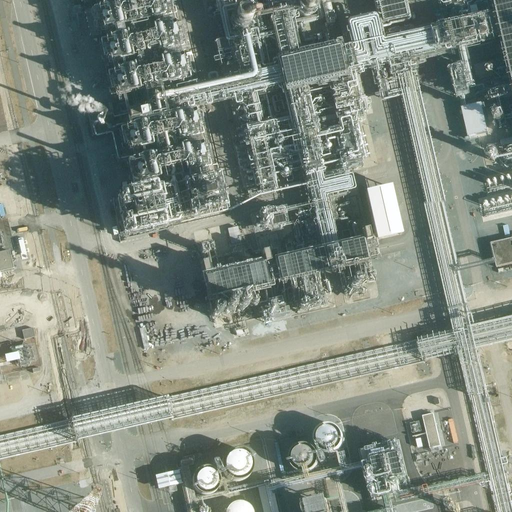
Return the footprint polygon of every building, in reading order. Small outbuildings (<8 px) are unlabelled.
[(511,0),(214,0),(224,42),(214,44),(221,81),(217,82),(216,78),(215,76),(214,75),(212,76),(208,77),(207,77),(206,79),(207,84),(193,87),(186,59),(181,60),(179,51),(182,51),(182,49),(184,48),(179,27),(177,28),(174,17),(177,16),(172,0),(82,0),(83,4),(90,2),(129,195),(114,198),(121,238),(126,236),(128,242),(162,233),(161,230),(175,227),(179,222),(183,222),(184,228),(223,218),(230,249),(232,254),(215,258),(213,246),(208,247),(211,260),(204,261),(205,264),(200,265),(203,275),(200,276),(206,305),(214,303),(218,322),(230,320),(231,326),(245,323),(244,315),(251,314),(249,307),(258,305),(261,316),(271,314),(271,316),(277,315),(276,313),(283,311),(282,306),(294,304),(296,313),(327,307),(324,296),(320,296),(316,278),(342,272),(346,291),(343,296),(348,300),(354,292),(362,296),(370,285),(373,285),(369,265),(378,263),(372,238),(368,239),(366,232),(360,234),(357,222),(345,224),(347,232),(340,234),(342,239),(334,241),(330,225),(335,223),(343,221),(341,214),(333,216),(330,200),(346,196),(346,194),(352,193),(353,192),(353,191),(353,190),(351,179),(350,178),(349,177),(348,177),(347,177),(323,183),(322,183),(321,182),(321,181),(318,168),(339,163),(339,167),(344,166),(345,167),(354,165),(354,167),(361,166),(361,162),(365,161),(357,126),(351,127),(350,125),(357,124),(356,117),(357,117),(354,104),(361,102),(360,97),(362,97),(357,76),(362,75),(361,72),(370,71),(373,87),(375,87),(379,103),(400,98),(449,310),(454,332),(475,327),(473,316),(469,316),(466,306),(459,274),(496,265),(495,261),(458,270),(414,71),(416,70),(414,62),(492,44),(492,40),(501,38),(506,61),(481,69),(489,105),(492,105),(498,131),(511,128),(511,138),(501,141),(503,147),(511,145),(511,149),(501,152),(504,167),(511,164),(511,176),(487,183),(489,194),(511,189),(511,0)] [(450,67),(458,99),(471,96),(463,63),(450,67)] [(481,104),(461,108),(468,139),(488,135),(481,104)] [(375,241),(401,236),(390,188),(364,193),(375,241)] [(506,241),(491,244),(495,261),(496,265),(497,269),(511,264),(511,239),(511,240),(508,227),(504,228),(506,241)] [(0,274),(13,271),(9,252),(0,254),(0,274)] [(81,418),(0,436),(0,459),(86,440),(118,433),(140,428),(150,425),(160,423),(459,354),(476,350),(511,341),(511,318),(475,327),(454,332),(152,402),(145,403),(135,406),(113,411),(81,418)] [(22,331),(24,340),(34,338),(33,329),(22,331)] [(16,353),(4,356),(6,364),(17,361),(18,365),(19,365),(20,367),(29,365),(29,363),(37,361),(34,345),(22,347),(22,346),(14,348),(15,351),(16,350),(16,353)] [(511,511),(511,504),(476,350),(459,354),(495,511),(511,511)] [(430,449),(441,447),(433,414),(423,417),(430,449)] [(364,445),(371,496),(407,491),(399,440),(364,445)] [(253,468),(254,465),(253,462),(253,459),(251,456),(249,454),(246,451),(243,450),(240,449),(237,449),(235,449),(232,450),(228,451),(226,453),(224,456),(222,459),(221,462),(221,465),(221,468),(222,471),(223,474),(225,477),(228,479),(229,480),(233,481),(236,482),(240,482),(243,481),(246,479),(249,477),(251,474),(252,471),(253,468)] [(293,458),(293,461),(295,465),(297,468),(300,469),(304,470),(306,470),(310,469),(312,466),(314,463),(315,459),(314,456),(313,453),(310,450),(307,449),(303,449),(299,449),(296,451),(294,454),(293,458)] [(195,511),(185,467),(194,465),(193,459),(179,462),(180,466),(179,466),(181,473),(180,474),(189,511),(347,511),(340,478),(342,477),(341,471),(339,472),(338,471),(308,477),(306,470),(304,470),(307,483),(334,477),(334,480),(336,479),(343,511),(330,511),(327,499),(303,504),(303,509),(305,509),(305,511),(195,511)] [(222,483),(222,480),(222,477),(221,474),(220,472),(218,469),(216,467),(213,466),(210,464),(207,464),(204,464),(201,465),(198,466),(196,468),(194,470),(192,473),(191,476),(191,479),(191,482),(192,485),(193,487),(195,490),(197,492),(200,494),(203,495),(205,495),(208,495),(212,494),(214,493),(217,491),(219,489),(221,485),(222,483)] [(176,486),(182,485),(179,471),(173,472),(161,475),(154,477),(157,490),(164,489),(176,486)] [(63,508),(62,511),(91,511),(92,480),(77,479),(77,488),(66,488),(66,493),(70,493),(70,498),(58,498),(58,508),(63,508)] [(257,488),(262,511),(277,511),(274,494),(272,495),(270,485),(257,488)] [(252,511),(251,509),(249,507),(247,506),(245,504),(242,503),(240,503),(236,503),(234,504),(231,506),(229,507),(228,509),(226,511),(225,511),(252,511)]
